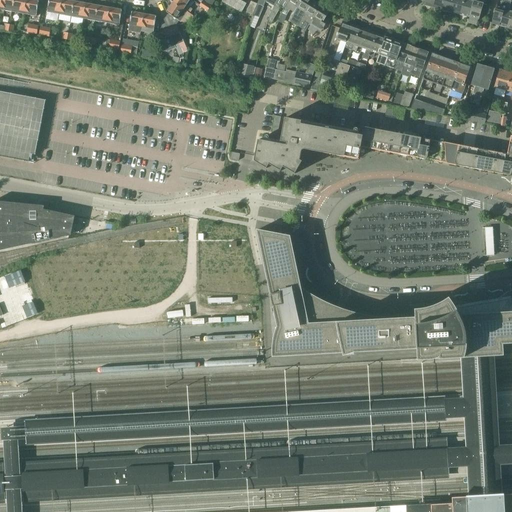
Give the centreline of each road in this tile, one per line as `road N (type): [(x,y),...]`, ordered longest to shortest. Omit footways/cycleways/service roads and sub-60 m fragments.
road 1 (unclassified): [(0,183),(123,208),(238,195)]
road 2 (residential): [(328,235),(343,269),(373,282),(511,273)]
road 3 (residential): [(511,215),(390,189),(346,200)]
